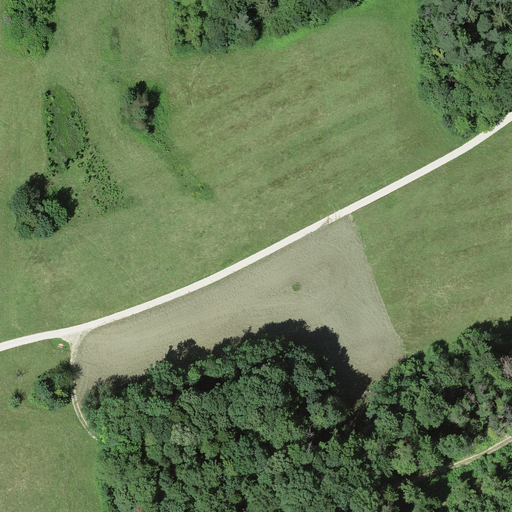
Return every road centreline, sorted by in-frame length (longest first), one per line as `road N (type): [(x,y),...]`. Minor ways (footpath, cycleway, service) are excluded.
road 1 (track): [(511,115),(376,197),(208,281),(0,348)]
road 2 (track): [(74,329),(72,396),(85,425),(128,449),(252,444),(346,489),(400,483),(511,437)]
